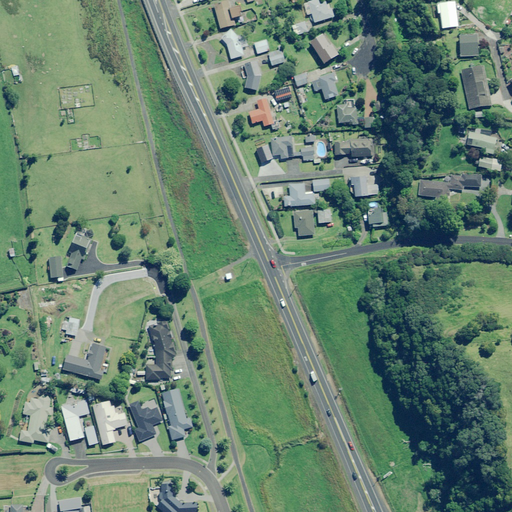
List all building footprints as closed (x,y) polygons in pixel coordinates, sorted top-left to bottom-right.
[(242,11),(241,5),(231,8),(228,0),(215,4),(221,28),(235,24),(233,18),(240,16),(239,12),(242,11)] [(320,2),(319,0),(309,0),(315,21),(333,16),(331,8),(328,8),(326,1),(320,2)] [(458,27),(455,3),(438,6),(439,14),(441,13),(443,29),(458,27)] [(295,22),(298,33),(309,30),(306,19),(295,22)] [(231,28),(222,38),(228,45),(231,58),(244,55),(242,47),(248,45),(245,34),(239,35),(237,36),(231,28)] [(329,44),(322,34),(311,41),(324,62),(338,54),(332,43),(329,44)] [(478,37),(462,37),(462,58),(478,58),(478,37)] [(270,49),(267,39),(255,42),(258,53),(270,49)] [(285,61),(281,49),(269,52),(272,65),(285,61)] [(261,72),(258,60),(246,63),(248,74),(246,87),(258,90),(261,72)] [(492,107),(484,68),(462,73),(470,111),(492,107)] [(337,79),(334,71),(312,79),(315,90),(322,87),(326,98),(338,94),(334,80),(337,79)] [(308,82),(305,72),(294,76),(297,85),(308,82)] [(293,96),(289,86),(275,90),(278,101),(293,96)] [(253,123),(262,120),(265,131),(280,127),(278,119),(274,121),(267,97),(257,100),(260,108),(250,111),(253,123)] [(387,106),(384,98),(374,101),(377,109),(387,106)] [(348,103),(337,105),(340,122),(352,120),(353,123),(359,122),(357,106),(348,108),(348,103)] [(375,125),(374,114),(365,115),(366,126),(375,125)] [(481,136),(471,133),(469,139),(473,140),(471,148),(486,152),(486,153),(494,155),(498,139),(491,137),(491,134),(482,132),(481,136)] [(281,158),(288,158),(289,163),(293,163),(292,156),(302,154),(303,159),(315,157),(314,154),(316,153),(315,145),(313,146),(301,147),(302,150),(294,151),(292,135),(271,138),(273,155),(281,154),(281,158)] [(348,137),(348,140),(335,140),(335,154),(348,154),(348,156),(374,155),(374,137),(348,137)] [(502,161),(480,157),(478,167),(500,171),(502,161)] [(450,183),(449,189),(464,190),(464,186),(481,188),(482,176),(462,174),(461,176),(450,175),(450,183)] [(350,177),(351,183),(353,183),(355,196),(368,194),(366,175),(350,177)] [(329,189),(329,179),(314,179),(314,189),(329,189)] [(449,189),(450,183),(420,181),(419,196),(437,197),(436,203),(442,203),(442,198),(449,199),(449,189)] [(305,191),(305,183),(290,184),(291,196),(284,196),(285,205),(315,203),(314,190),(305,191)] [(379,193),(379,183),(370,183),(370,192),(379,193)] [(381,206),(367,207),(368,223),(368,226),(389,224),(388,210),(381,210),(381,206)] [(294,209),(295,227),(300,235),(316,234),(314,208),(294,209)] [(331,208),(318,209),(319,214),(317,214),(318,222),(331,221),(331,208)] [(77,269),(81,259),(86,261),(93,240),(77,234),(70,252),(73,253),(68,266),(77,269)] [(63,276),(62,257),(50,258),(52,277),(63,276)] [(62,335),(63,329),(67,330),(66,334),(77,336),(79,319),(64,317),(62,329),(58,328),(57,334),(62,335)] [(171,377),(171,371),(173,371),(172,358),(177,358),(176,340),(174,340),(173,330),(171,331),(167,318),(149,325),(152,341),(155,341),(156,364),(146,365),(147,381),(161,380),(161,378),(171,377)] [(107,347),(93,343),(88,361),(68,355),(64,369),(102,380),(104,371),(100,370),(107,347)] [(187,419),(179,389),(163,393),(171,426),(169,426),(173,440),(186,436),(184,429),(193,427),(190,418),(187,419)] [(49,407),(50,401),(50,400),(50,399),(49,398),(49,397),(48,396),(47,396),(46,395),(45,395),(44,395),(43,395),(42,396),(41,396),(40,397),(40,398),(39,399),(39,400),(31,398),(30,403),(25,402),(23,414),(31,415),(28,431),(22,430),(20,441),(33,443),(34,440),(48,442),(50,429),(45,428),(47,415),(50,415),(52,408),(49,407)] [(89,413),(86,400),(62,406),(70,441),(84,437),(78,416),(89,413)] [(142,409),(139,400),(130,404),(140,428),(136,429),(141,442),(158,435),(154,425),(164,421),(158,406),(149,410),(148,406),(142,409)] [(128,425),(125,412),(119,414),(121,412),(122,412),(122,411),(122,410),(121,409),(121,408),(120,408),(119,408),(119,407),(118,408),(117,408),(116,408),(116,409),(115,410),(114,406),(111,406),(110,401),(93,405),(103,445),(115,442),(113,431),(115,430),(115,428),(128,425)] [(90,426),(83,428),(88,446),(96,443),(91,426),(90,426)] [(391,469),(382,475),(385,479),(394,474),(391,469)] [(198,511),(198,503),(180,502),(172,496),(173,484),(162,484),(162,501),(157,506),(164,511),(198,511)] [(82,508),(81,498),(60,501),(61,511),(63,511),(78,511),(78,509),(82,508)]
